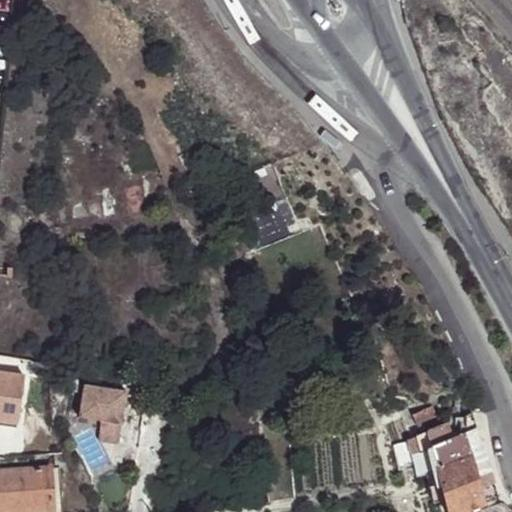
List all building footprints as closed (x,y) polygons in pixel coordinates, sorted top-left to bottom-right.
[(25,376),(0,372),(0,424),(17,427),(25,376)] [(133,377),(128,402),(128,406),(148,409),(149,401),(152,381),(133,377)] [(128,406),(128,402),(86,395),(81,427),(102,431),(123,434),(128,406)] [(435,408),(414,415),(419,425),(439,418),(435,408)] [(434,449),(453,441),(450,426),(417,438),(423,455),(434,451),(434,449)] [(484,452),(479,428),(465,435),(472,456),(484,452)] [(123,434),(102,431),(99,448),(120,452),(123,434)] [(472,456),(465,435),(453,441),(434,449),(434,451),(439,470),(472,456)] [(418,478),(439,470),(434,451),(423,455),(417,438),(408,442),(414,462),(418,478)] [(474,468),(472,456),(439,470),(444,489),(447,504),(449,511),(464,511),(484,506),(481,493),(474,468)] [(0,511),(14,511),(52,509),(48,469),(0,473),(0,511)] [(437,505),(447,504),(444,489),(434,491),(437,505)]
